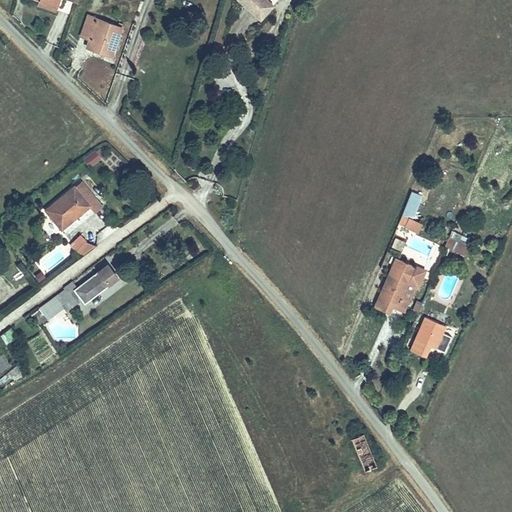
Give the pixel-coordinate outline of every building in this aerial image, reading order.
[(242,0),(241,1),(264,20),(276,6),(268,0),(242,0)] [(87,11),(80,33),(102,39),(99,50),(112,54),(122,22),(87,11)] [(89,168),(102,159),(95,150),(83,159),(89,168)] [(104,195),(90,178),(80,186),(79,184),(48,207),(56,217),(62,212),(73,226),(96,207),(94,203),(104,195)] [(416,229),(420,220),(402,213),(398,222),(416,229)] [(81,234),(69,244),(81,257),(93,247),(81,234)] [(471,242),(453,234),(450,241),(468,249),(471,242)] [(395,256),(375,307),(388,313),(393,303),(388,301),(390,297),(399,301),(414,264),(395,256)] [(116,266),(81,292),(93,307),(126,280),(116,266)] [(76,293),(65,301),(71,309),(67,312),(72,318),(87,306),(76,293)] [(47,321),(65,309),(56,295),(38,308),(47,321)] [(428,313),(413,347),(426,353),(430,345),(426,344),(428,339),(439,345),(449,322),(428,313)] [(52,318),(44,324),(49,331),(56,324),(52,318)] [(0,333),(5,344),(17,339),(12,328),(0,333)] [(352,436),(364,465),(376,460),(365,432),(352,436)]
